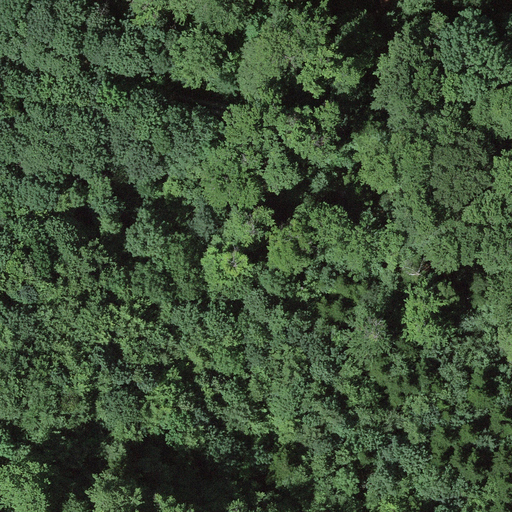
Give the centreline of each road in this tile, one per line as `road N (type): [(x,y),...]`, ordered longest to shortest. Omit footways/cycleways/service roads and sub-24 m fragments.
road 1 (track): [(0,58),(277,112),(368,113),(511,96)]
road 2 (track): [(0,435),(146,452),(299,511)]
